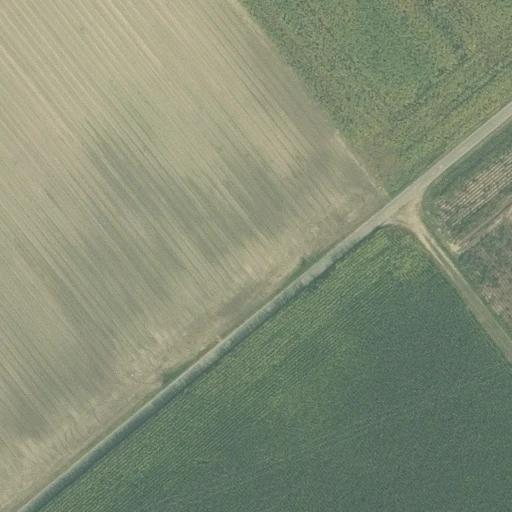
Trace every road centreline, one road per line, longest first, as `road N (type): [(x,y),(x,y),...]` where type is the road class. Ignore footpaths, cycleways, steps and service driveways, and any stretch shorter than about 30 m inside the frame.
road 1 (track): [(511,108),(25,511)]
road 2 (track): [(511,350),(398,202)]
